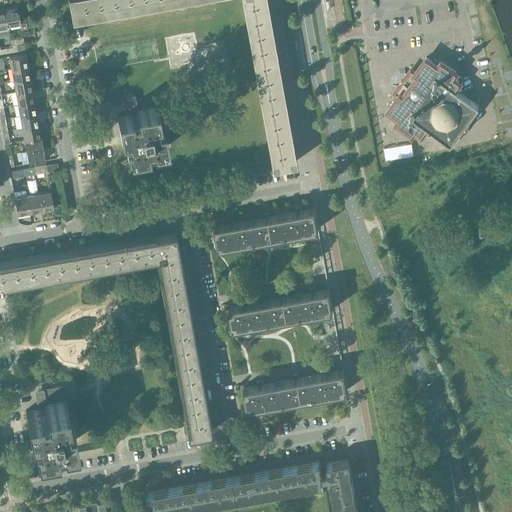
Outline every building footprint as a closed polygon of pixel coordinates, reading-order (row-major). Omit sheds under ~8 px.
[(68,0),(72,18),(171,0),(244,0),(272,154),(270,155),(271,160),(270,160),(271,166),(295,162),(266,0),(68,0)] [(17,6),(5,8),(8,25),(20,22),(21,28),(27,27),(24,11),(18,12),(17,6)] [(5,8),(0,9),(0,26),(8,25),(5,8)] [(11,39),(12,47),(13,51),(17,51),(16,44),(24,43),(23,37),(11,39)] [(9,56),(11,68),(28,65),(26,53),(9,56)] [(388,109),(400,117),(396,122),(411,133),(414,128),(421,133),(426,126),(450,144),(463,127),(466,129),(469,124),(466,122),(478,105),(454,88),(459,81),(452,76),(456,71),(441,61),(438,66),(426,57),(415,72),(411,69),(395,91),(399,94),(388,109)] [(11,68),(13,80),(30,77),(28,65),(11,68)] [(13,80),(16,91),(32,89),(30,77),(13,80)] [(16,91),(18,103),(34,100),(32,89),(16,91)] [(18,103),(20,115),(36,112),(34,100),(18,103)] [(161,125),(157,106),(137,109),(136,105),(134,103),(127,113),(128,114),(123,115),(117,116),(121,137),(124,137),(127,156),(149,152),(148,149),(168,146),(164,125),(161,125)] [(20,115),(22,127),(38,124),(36,112),(20,115)] [(22,127),(24,139),(41,136),(38,124),(22,127)] [(24,139),(26,151),(43,148),(41,136),(24,139)] [(385,146),(387,158),(415,153),(413,141),(385,146)] [(43,148),(26,151),(28,163),(45,160),(43,148)] [(34,166),(34,171),(35,174),(47,171),(47,170),(59,168),(57,162),(34,166)] [(437,167),(441,186),(447,185),(443,166),(437,167)] [(23,173),(22,168),(10,170),(11,178),(23,176),(23,173)] [(50,191),(38,193),(41,209),(53,207),(50,191)] [(38,193),(26,195),(29,211),(41,209),(38,193)] [(29,211),(26,195),(14,197),(17,213),(29,211)] [(301,208),(296,209),(296,211),(283,213),(286,233),(305,230),(318,227),(314,207),(314,208),(301,210),(301,208)] [(286,233),(283,213),(270,216),(269,214),(264,215),(265,217),(251,219),(255,239),(286,233)] [(219,245),(255,239),(251,219),(233,222),(233,220),(228,221),(228,223),(215,226),(215,224),(215,225),(219,246),(219,245)] [(0,285),(71,272),(155,257),(156,262),(159,262),(188,424),(186,424),(187,430),(186,430),(187,436),(211,431),(175,232),(0,263),(0,285)] [(333,308),(329,287),(328,287),(328,288),(315,290),(315,289),(310,290),(310,292),(297,294),(301,314),(320,310),(333,308)] [(266,300),(269,319),(301,314),(297,294),(284,296),(284,295),(279,295),(279,297),(266,300)] [(269,319),(266,300),(248,303),(248,301),(243,302),(243,304),(230,306),(230,305),(229,305),(233,327),(234,327),(233,326),(269,319)] [(325,371),(325,372),(312,375),(315,394),(347,389),(347,390),(343,368),(330,371),(330,370),(325,371)] [(280,380),(284,400),(315,394),(312,375),(299,377),(298,375),(293,376),(294,378),(280,380)] [(248,407),(284,400),(280,380),(263,384),(262,382),(257,383),(257,385),(244,387),(244,386),(248,408),(248,407)] [(69,419),(65,400),(45,404),(44,399),(42,397),(36,407),(36,409),(31,409),(26,410),(30,431),(33,431),(36,450),(57,446),(56,443),(76,440),(72,419),(69,419)] [(323,470),(322,461),(150,487),(153,509),(335,481),(339,511),(361,511),(353,456),(329,460),(330,469),(323,470)] [(147,507),(145,495),(138,497),(140,509),(147,507)] [(108,511),(106,498),(96,500),(98,511),(108,511)] [(98,511),(96,500),(86,502),(88,511),(98,511)] [(88,511),(86,502),(77,503),(78,511),(88,511)] [(78,511),(77,503),(67,505),(68,511),(78,511)]
